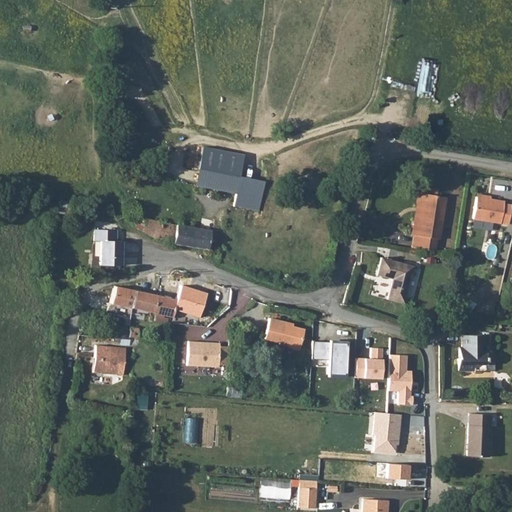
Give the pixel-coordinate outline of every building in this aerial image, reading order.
[(111,42),(112,62),(123,61),(121,41),(111,42)] [(265,170),(249,168),(247,176),(262,179),(265,170)] [(225,187),(227,174),(196,169),(194,182),(225,187)] [(418,193),(413,224),(419,225),(424,194),(422,193),(418,193)] [(411,235),(413,235),(411,248),(434,251),(436,239),(438,239),(444,197),(436,196),(424,194),(419,225),(413,224),(411,235)] [(503,204),(503,201),(489,199),(475,197),(472,219),(507,225),(511,205),(503,204)] [(70,202),(59,200),(57,210),(56,212),(68,214),(70,202)] [(80,203),(70,202),(68,214),(67,218),(76,220),(80,203)] [(210,231),(175,225),(143,219),(133,215),(131,226),(138,230),(157,239),(172,243),(207,249),(210,231)] [(99,265),(120,265),(120,241),(115,241),(116,230),(93,230),(93,241),(99,241),(99,265)] [(413,267),(380,258),(375,275),(391,279),(386,299),(403,304),(413,267)] [(204,294),(211,297),(215,282),(194,273),(193,273),(192,273),(191,276),(190,278),(194,280),(191,286),(190,287),(205,291),(204,294)] [(113,286),(108,303),(131,308),(134,290),(114,286),(113,286)] [(190,287),(189,289),(186,299),(184,298),(183,300),(187,301),(200,305),(204,294),(205,291),(190,287)] [(157,295),(134,290),(131,308),(153,313),(157,295)] [(158,296),(157,295),(153,313),(154,313),(173,318),(173,316),(177,317),(180,302),(179,302),(178,301),(177,300),(158,296)] [(481,300),(478,312),(492,316),(495,303),(481,300)] [(432,328),(434,330),(449,314),(447,312),(432,328)] [(284,322),(268,318),(262,338),(278,342),(277,345),(298,350),(303,329),(283,325),(284,322)] [(120,339),(125,339),(125,327),(110,326),(108,338),(120,339)] [(129,328),(129,337),(138,337),(139,328),(129,328)] [(378,338),(366,335),(360,360),(370,362),(371,361),(385,364),(387,356),(380,355),(372,353),(373,347),(376,348),(378,338)] [(458,358),(456,358),(456,370),(493,370),(493,346),(486,347),(486,343),(487,343),(487,335),(461,335),(461,347),(461,355),(458,355),(458,358)] [(235,350),(236,337),(228,336),(227,349),(235,350)] [(356,359),(359,344),(338,339),(333,361),(349,365),(350,361),(351,357),(356,359)] [(94,345),(92,372),(122,375),(125,348),(94,345)] [(411,367),(413,354),(405,352),(402,365),(411,367)] [(241,398),(242,384),(227,383),(226,397),(241,398)] [(468,413),(466,456),(487,457),(489,414),(468,413)] [(388,421),(387,430),(411,432),(412,424),(388,421)] [(259,498),(289,500),(291,481),(260,479),(259,498)] [(137,505),(138,482),(131,482),(130,505),(137,505)] [(298,487),(297,507),(314,508),(315,488),(298,487)] [(385,511),(387,500),(362,499),(361,511),(385,511)]
